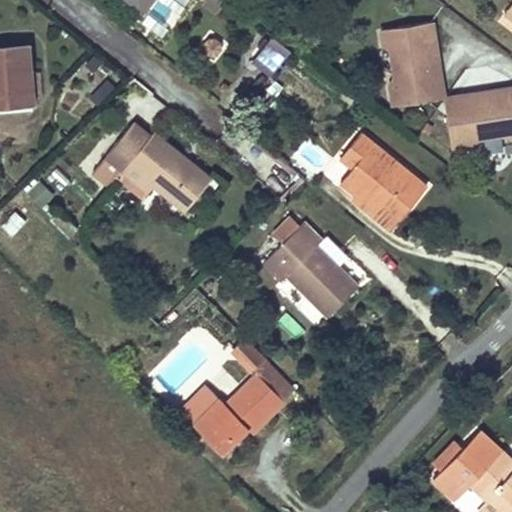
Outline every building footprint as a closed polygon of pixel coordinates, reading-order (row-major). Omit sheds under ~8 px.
[(150,0),(128,0),(142,11),(143,9),(145,6),(150,0)] [(189,0),(150,0),(145,6),(143,9),(168,28),(189,0)] [(225,1),(224,0),(204,0),(204,1),(218,11),(225,1)] [(168,28),(148,13),(142,22),(161,37),(168,28)] [(393,106),(444,98),(432,20),(381,29),(383,43),(395,52),(399,73),(389,85),(393,106)] [(291,50),(274,37),(271,41),(266,36),(256,48),(261,52),(253,63),(270,75),(291,50)] [(33,39),(0,41),(0,48),(26,46),(34,45),(33,39)] [(26,46),(0,48),(0,103),(31,101),(26,46)] [(511,87),(444,98),(451,149),(472,145),(481,133),(502,130),(511,137),(511,87)] [(211,178),(153,132),(149,136),(132,122),(105,155),(122,169),(116,177),(129,188),(131,186),(143,196),(153,183),(186,210),(211,178)] [(426,187),(360,132),(340,157),(353,168),(341,183),(357,196),(359,193),(397,223),(426,187)] [(37,179),(26,193),(43,206),(54,192),(37,179)] [(397,223),(359,193),(357,196),(355,195),(353,198),(391,230),(397,223)] [(25,221),(14,211),(0,225),(12,236),(25,221)] [(358,286),(316,245),(322,239),(304,221),(262,262),(281,281),(286,276),(328,316),(358,286)] [(285,312),(276,323),(295,338),(304,327),(285,312)] [(259,353),(244,336),(232,348),(248,364),(259,353)] [(294,389),(268,363),(269,363),(259,353),(248,364),(253,369),(256,367),(259,370),(256,373),(225,404),(219,398),(215,402),(193,424),(193,425),(221,453),(247,428),(256,419),(260,423),(260,424),(284,401),(283,400),(294,389)] [(215,402),(203,391),(181,412),(193,424),(215,402)] [(260,423),(256,419),(247,428),(251,432),(260,423)] [(511,511),(511,470),(496,456),(501,450),(480,430),(465,447),(464,445),(463,447),(443,468),(434,478),(456,499),(470,483),(489,500),(502,511),(511,511)] [(443,468),(463,447),(455,440),(436,460),(443,468)] [(511,460),(501,450),(496,456),(511,470),(511,460)] [(502,511),(489,500),(479,511),(502,511)]
